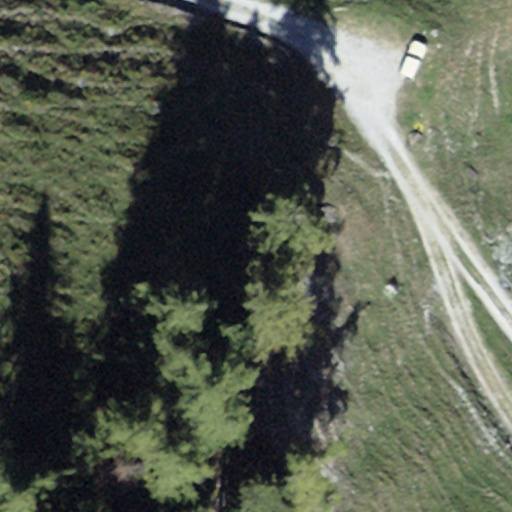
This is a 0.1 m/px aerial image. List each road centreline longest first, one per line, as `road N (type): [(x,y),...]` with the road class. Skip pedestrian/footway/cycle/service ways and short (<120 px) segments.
road 1 (track): [(511,399),(469,328),(404,155)]
road 2 (track): [(404,155),(364,85),(309,34),(223,0)]
road 3 (track): [(404,155),(457,242),(511,310)]
